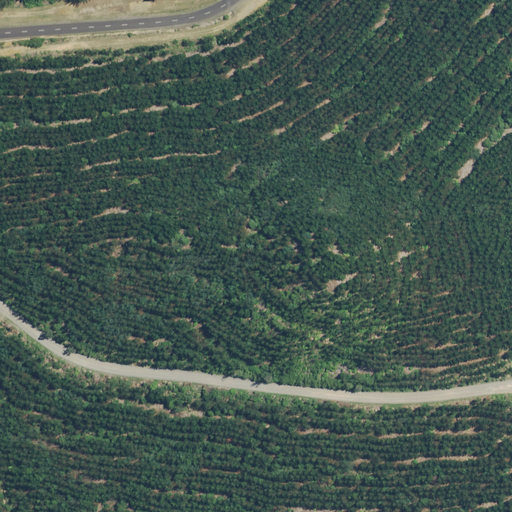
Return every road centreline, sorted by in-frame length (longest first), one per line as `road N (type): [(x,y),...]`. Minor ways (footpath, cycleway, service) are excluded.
road 1 (unclassified): [(511,389),(431,399),(106,366),(54,350),(0,308)]
road 2 (tertiary): [(0,32),(173,21),(232,0)]
